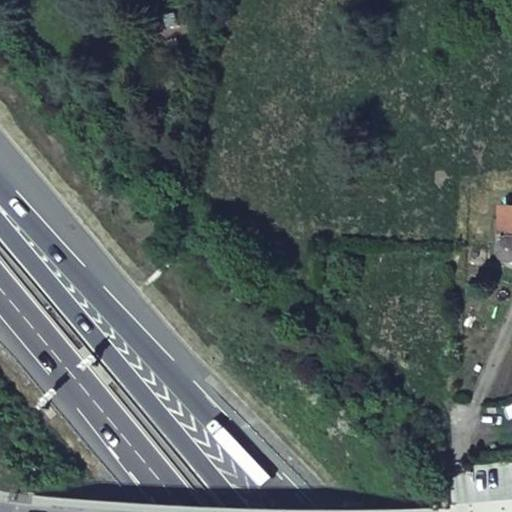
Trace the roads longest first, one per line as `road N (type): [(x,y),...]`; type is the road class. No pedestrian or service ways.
road 1 (motorway): [(301,511),(0,201)]
road 2 (motorway): [(239,511),(0,214)]
road 3 (motorway): [(0,312),(172,511)]
